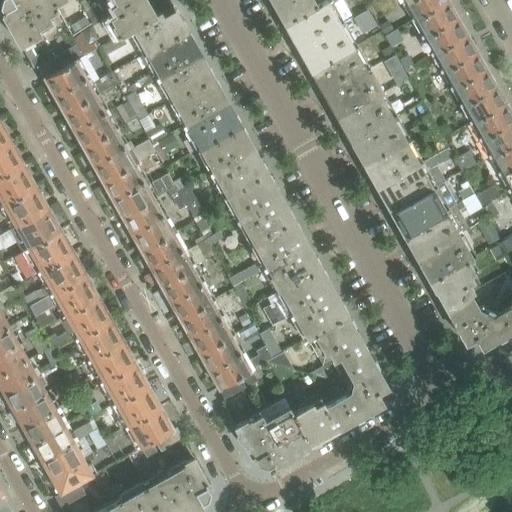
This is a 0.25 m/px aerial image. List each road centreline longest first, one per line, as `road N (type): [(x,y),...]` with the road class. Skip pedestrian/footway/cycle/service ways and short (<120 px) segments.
road 1 (residential): [(250,504),(0,63)]
road 2 (residential): [(444,395),(221,0)]
road 3 (residential): [(250,504),(444,395)]
